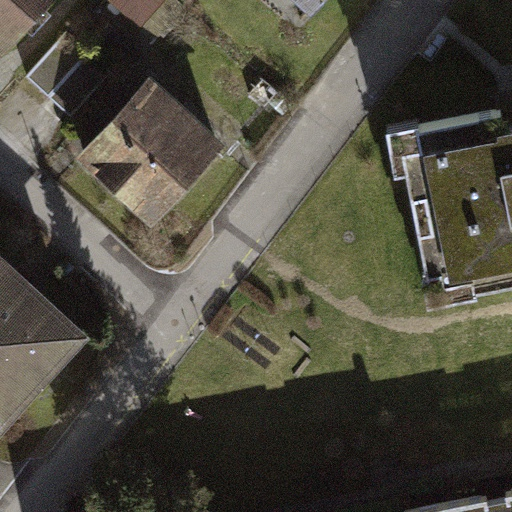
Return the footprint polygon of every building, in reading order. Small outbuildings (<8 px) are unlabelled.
[(45,0),(0,0),(0,48),(1,49),(45,0)] [(150,0),(118,0),(137,16),(150,0)] [(28,76),(72,116),(113,71),(69,31),(28,76)] [(220,141),(152,79),(85,152),(154,214),(220,141)] [(511,105),(419,125),(426,161),(408,165),(430,269),(471,260),(476,285),(511,277),(511,105)] [(76,328),(0,258),(0,408),(1,409),(76,328)]
